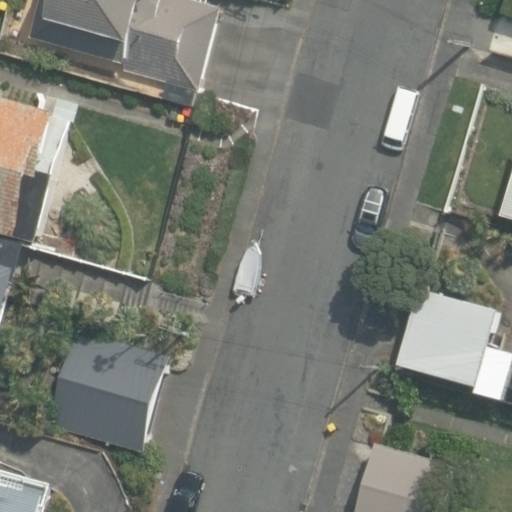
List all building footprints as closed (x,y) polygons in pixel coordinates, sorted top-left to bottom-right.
[(50,0),(38,42),(207,90),(231,7),(206,0),(50,0)] [(0,230),(49,244),(68,176),(56,172),(72,114),(0,94),(0,230)] [(0,362),(25,270),(0,263),(0,362)] [(405,366),(484,388),(505,313),(427,291),(405,366)] [(56,423),(154,450),(178,356),(80,330),(56,423)] [(368,511),(452,511),(465,467),(386,445),(368,511)] [(0,511),(54,511),(58,499),(0,483),(0,511)]
